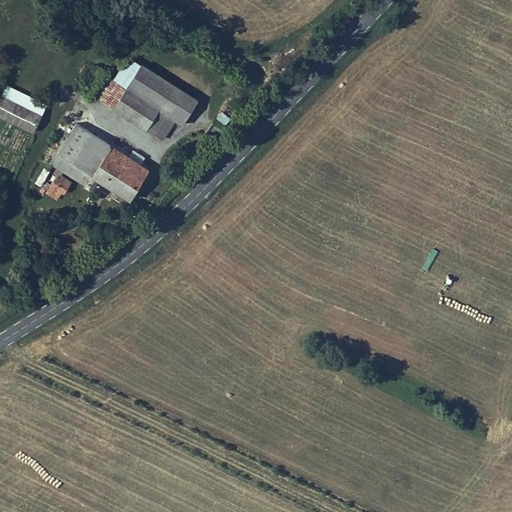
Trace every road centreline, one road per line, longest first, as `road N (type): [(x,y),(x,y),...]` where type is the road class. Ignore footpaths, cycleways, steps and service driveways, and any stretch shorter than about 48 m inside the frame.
road 1 (secondary): [(0,342),(151,238),(385,0)]
road 2 (track): [(343,511),(31,364),(3,339)]
